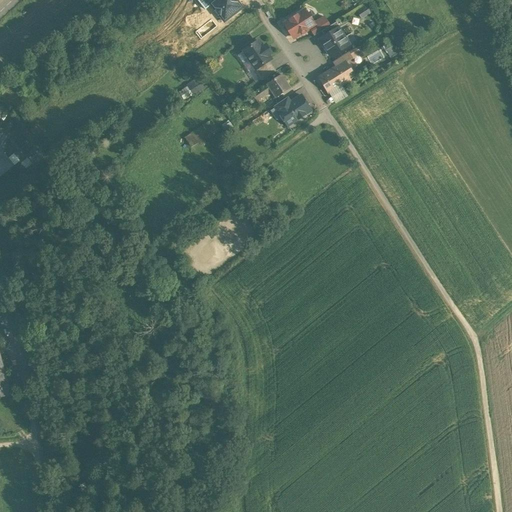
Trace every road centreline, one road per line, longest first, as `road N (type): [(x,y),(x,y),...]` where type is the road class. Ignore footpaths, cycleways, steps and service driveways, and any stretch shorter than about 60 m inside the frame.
road 1 (track): [(327,115),(173,241),(171,260),(184,283),(238,339),(245,511)]
road 2 (track): [(500,511),(475,339),(325,112)]
road 3 (track): [(325,112),(494,13)]
road 4 (track): [(40,511),(25,384)]
